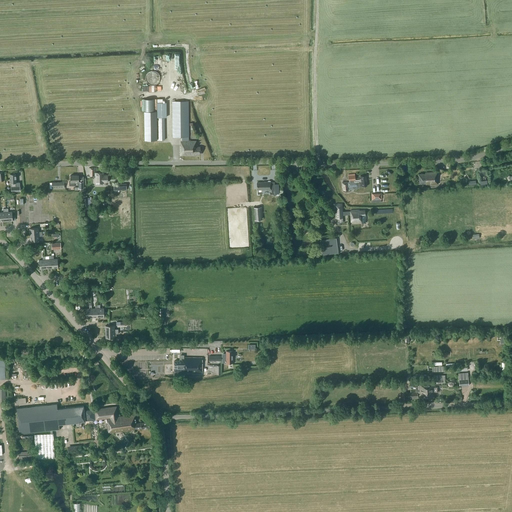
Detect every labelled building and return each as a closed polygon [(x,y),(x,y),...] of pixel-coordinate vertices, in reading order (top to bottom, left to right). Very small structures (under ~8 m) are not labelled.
[(156,84),(157,84),(158,83),(159,82),(160,80),(160,79),(160,77),(160,76),(159,74),(158,73),(158,72),(157,72),(156,71),(155,71),(153,71),(152,71),(151,71),(149,71),(148,72),(147,73),(146,74),(146,75),(146,76),(145,77),(145,78),(145,79),(146,80),(147,82),(147,83),(148,84),(149,84),(150,85),(151,85),(153,85),(154,85),(156,84)] [(157,123),(157,139),(164,139),(164,116),(165,116),(165,102),(163,102),(163,99),(158,99),(157,123)] [(173,136),(182,136),(182,140),(181,140),(181,144),(180,144),(180,154),(196,154),(196,153),(200,153),(200,146),(196,146),(196,140),(188,140),(188,136),(188,100),(173,100),(173,136)] [(157,140),(156,111),(144,111),(145,140),(157,140)] [(95,172),(95,168),(89,168),(89,173),(90,173),(90,175),(96,175),(96,182),(103,182),(107,182),(107,175),(103,175),(103,172),(95,172)] [(425,174),(418,174),(419,183),(425,183),(425,184),(437,183),(437,176),(436,176),(436,172),(425,172),(425,174)] [(355,173),(348,174),(349,180),(350,180),(350,181),(347,182),(347,181),(342,181),(343,189),(348,189),(348,186),(353,186),(355,188),(358,188),(360,186),(359,183),(357,181),(355,181),(355,180),(355,173)] [(11,183),(11,192),(20,191),(20,182),(16,182),(16,174),(10,174),(10,180),(9,180),(10,183),(11,183)] [(70,181),(69,181),(69,185),(79,185),(79,187),(75,187),(75,190),(79,190),(79,188),(84,188),(83,181),(79,181),(79,175),(70,175),(70,181)] [(264,182),(257,182),(257,189),(268,189),(268,190),(271,190),(271,182),(271,181),(270,180),(269,180),(268,181),(264,181),(264,182)] [(335,217),(343,217),(343,215),(342,211),(342,203),(334,203),(335,217)] [(350,209),(350,211),(342,211),(343,215),(351,214),(351,221),(361,221),(361,215),(365,215),(364,209),(359,210),(359,209),(350,209)] [(336,238),(320,240),(321,248),(337,247),(336,238)] [(227,351),(226,362),(234,362),(234,358),(233,358),(233,355),(235,355),(235,351),(227,351)] [(174,360),(174,370),(175,370),(174,374),(183,375),(183,372),(202,372),(202,357),(184,356),(184,355),(180,355),(180,358),(180,360),(174,360)] [(459,384),(468,383),(467,375),(467,372),(458,373),(458,376),(459,384)] [(445,383),(445,375),(433,375),(433,382),(437,382),(437,383),(445,383)] [(420,397),(434,396),(434,392),(438,392),(437,386),(434,386),(433,383),(431,383),(431,381),(419,382),(419,383),(418,383),(418,381),(410,382),(410,387),(416,386),(416,391),(410,391),(410,392),(408,392),(408,397),(410,397),(410,398),(418,398),(418,391),(420,391),(420,397)] [(60,429),(59,424),(85,421),(84,406),(57,409),(57,404),(17,408),(19,433),(50,430),(52,430),(60,429)] [(117,405),(94,408),(95,419),(106,418),(107,422),(106,422),(107,432),(106,432),(106,433),(107,433),(134,430),(134,428),(149,426),(149,421),(136,422),(135,414),(118,416),(117,405)] [(94,409),(85,410),(86,421),(95,420),(94,409)] [(53,433),(52,430),(50,430),(50,433),(34,434),(35,458),(55,457),(54,433),(53,433)] [(33,435),(22,436),(22,439),(27,439),(27,443),(32,443),(32,439),(33,439),(33,435)] [(70,444),(70,452),(82,451),(82,443),(70,444)]
